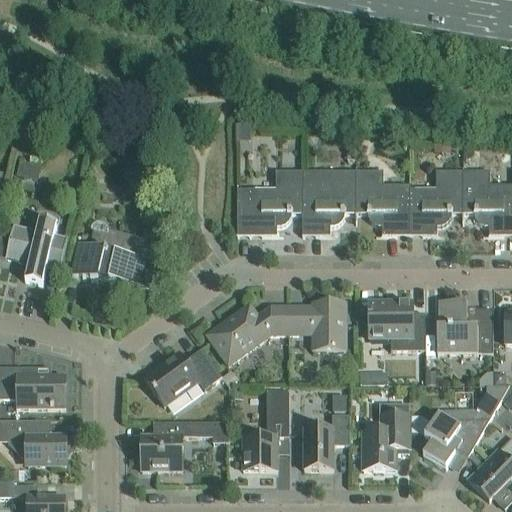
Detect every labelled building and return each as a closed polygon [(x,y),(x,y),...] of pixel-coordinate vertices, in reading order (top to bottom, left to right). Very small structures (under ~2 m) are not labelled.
[(345,223),(345,218),(356,218),(357,175),(329,175),(329,193),(304,193),(304,189),(303,189),(303,219),(302,219),(302,241),(330,241),(331,232),(335,231),(339,230),(343,227),(345,223)] [(410,240),(410,189),(384,189),(384,175),(357,175),(356,218),(367,218),(368,223),(370,227),(374,230),(378,231),(382,232),(382,240),(410,240)] [(452,223),(452,218),(463,218),(463,175),(436,175),(436,193),(410,193),(411,189),(410,189),(410,240),(437,240),(437,232),(442,231),(446,230),(449,227),(452,223)] [(511,240),(511,189),(490,189),(490,175),(463,175),(463,218),(474,218),(475,223),(477,227),(481,230),(485,231),(489,232),(489,240),(511,240)] [(291,223),(292,219),(302,219),(303,219),(303,189),(304,189),(304,176),(276,176),(276,194),(237,194),(237,241),(277,241),(277,232),(282,232),(286,230),(289,227),(291,223)] [(60,275),(65,256),(68,243),(53,239),(55,229),(52,229),(49,223),(43,227),(38,225),(36,235),(13,230),(6,263),(29,268),(25,285),(43,290),(47,272),(60,275)] [(111,285),(122,238),(95,231),(90,251),(79,248),(72,279),(98,286),(99,282),(111,285)] [(205,241),(199,233),(191,239),(197,248),(205,241)] [(149,294),(154,274),(156,266),(151,265),(155,245),(122,238),(111,285),(149,294)] [(302,315),(289,315),(289,339),(298,340),(301,335),(313,335),(313,356),(346,356),(346,307),(313,307),(313,312),(302,312),(302,315)] [(391,344),(391,356),(426,356),(425,318),(413,318),(413,307),(396,307),(396,310),(384,310),(384,307),(372,307),(372,310),(369,310),(369,344),(391,344)] [(493,359),(493,319),(468,319),(468,307),(439,307),(439,332),(437,332),(437,359),(493,359)] [(289,346),(289,339),(289,315),(273,315),(271,312),(258,321),(250,310),(208,340),(229,370),(271,339),(282,339),(282,346),(289,346)] [(205,395),(223,383),(202,354),(185,366),(181,360),(146,385),(165,411),(198,386),(205,395)] [(0,372),(0,404),(18,405),(18,414),(66,413),(66,382),(51,382),(51,378),(37,378),(37,373),(0,372)] [(373,376),(360,376),(360,389),(373,389),(373,376)] [(511,392),(510,391),(502,404),(510,412),(511,412),(511,392)] [(278,475),(278,441),(290,441),(290,396),(267,396),(267,441),(243,441),(243,475),(278,475)] [(469,461),(491,423),(501,406),(487,398),(477,415),(441,415),(439,418),(433,428),(425,441),(425,442),(432,446),(423,461),(446,474),(458,455),(469,461)] [(410,421),(410,420),(410,409),(382,409),(382,420),(382,436),(364,436),(364,475),(396,475),(396,456),(396,446),(410,446),(410,437),(410,421)] [(304,434),(304,475),(334,475),(334,450),(350,450),(350,420),(332,420),(332,434),(304,434)] [(422,421),(410,421),(410,437),(418,437),(425,441),(433,428),(422,421)] [(66,441),(51,441),(42,441),(42,425),(0,425),(0,447),(8,448),(8,450),(22,464),(24,464),(25,469),(66,469),(66,441)] [(230,448),(229,427),(154,428),(154,441),(142,441),(142,475),(183,475),(182,442),(213,442),(213,448),(230,448)] [(511,441),(499,455),(469,486),(489,506),(492,503),(506,488),(511,494),(511,441)] [(11,486),(0,485),(0,502),(28,503),(27,511),(65,511),(65,501),(35,502),(35,490),(11,490),(11,486)]
